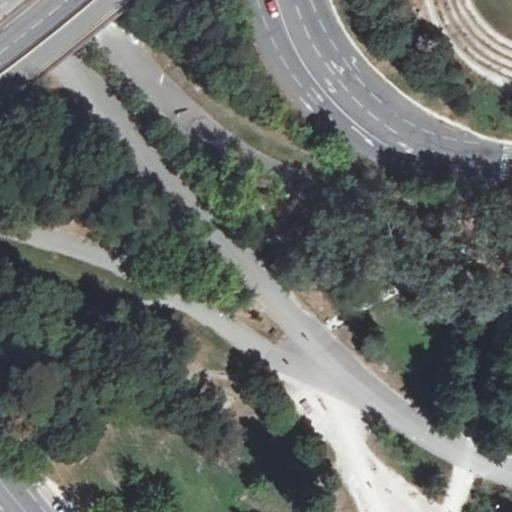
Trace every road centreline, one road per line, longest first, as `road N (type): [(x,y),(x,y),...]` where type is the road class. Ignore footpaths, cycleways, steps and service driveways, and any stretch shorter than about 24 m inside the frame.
road 1 (secondary): [(511,168),(465,166),(395,142),(337,102)]
road 2 (secondary): [(259,0),(337,102)]
